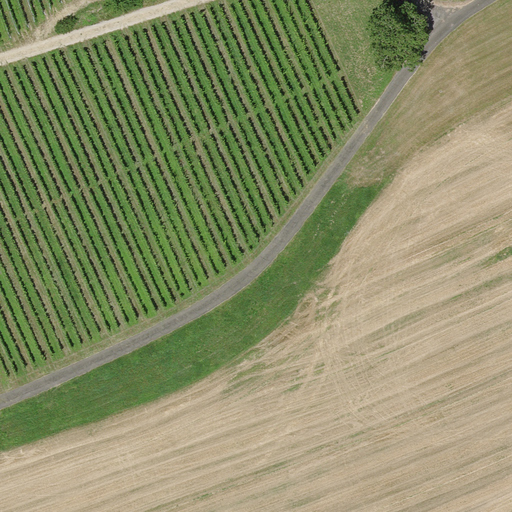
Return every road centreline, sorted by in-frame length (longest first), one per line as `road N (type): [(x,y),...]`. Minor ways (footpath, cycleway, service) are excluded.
road 1 (track): [(0,403),(163,331),(244,278),(457,17),(487,0)]
road 2 (track): [(0,61),(198,0)]
